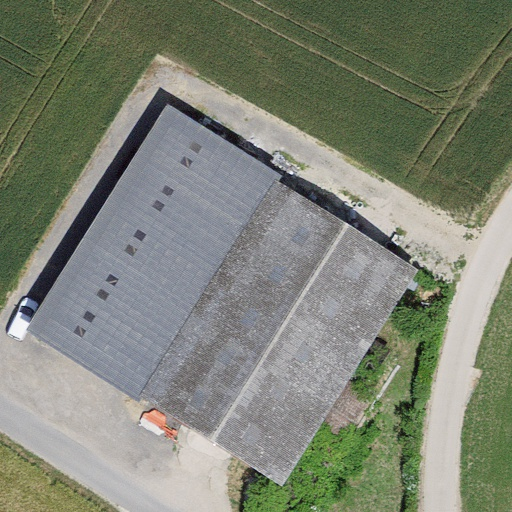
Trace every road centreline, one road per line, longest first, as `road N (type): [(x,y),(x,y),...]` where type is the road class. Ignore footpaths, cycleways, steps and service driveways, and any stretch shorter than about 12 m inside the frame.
road 1 (unclassified): [(437,511),(437,416),(494,245),(511,221)]
road 2 (unclassified): [(190,511),(0,406)]
